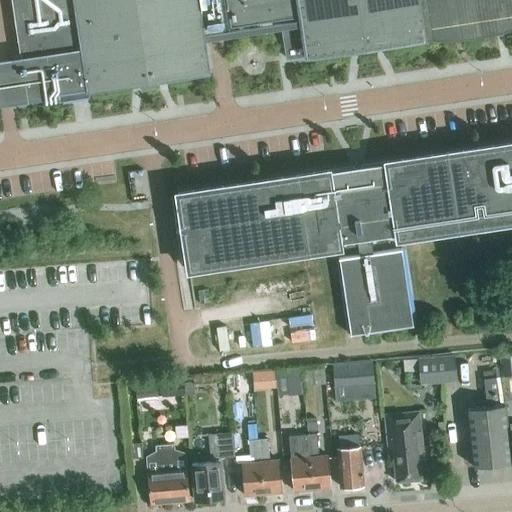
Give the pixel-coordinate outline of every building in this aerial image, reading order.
[(511,0),(0,0),(0,102),(1,103),(0,99),(0,0),(14,0),(23,57),(27,57),(28,60),(29,68),(25,69),(25,67),(24,68),(24,69),(10,71),(14,101),(27,99),(33,98),(71,92),(87,90),(87,89),(134,81),(135,81),(139,81),(142,87),(140,88),(141,89),(142,89),(142,88),(143,88),(144,87),(146,87),(148,86),(149,86),(151,86),(153,86),(155,86),(156,86),(158,86),(159,86),(157,85),(157,78),(163,77),(164,77),(208,70),(197,0),(226,0),(231,25),(274,18),(281,17),(287,57),(305,54),(306,54),(306,56),(352,49),(357,48),(361,54),(359,55),(360,56),(362,55),(364,54),(366,53),(368,53),(370,53),(372,53),(374,53),(375,53),(376,53),(377,54),(377,52),(376,52),(376,45),(381,44),(427,37),(427,36),(431,35),(445,33),(503,24),(511,22),(511,0)] [(511,142),(386,161),(178,193),(189,268),(340,246),(339,241),(357,239),(360,253),(342,256),(352,333),(413,324),(401,247),(370,252),(369,242),(388,239),(387,234),(397,232),(397,237),(511,220),(511,142)] [(511,367),(511,347),(500,349),(501,369),(511,367)] [(457,381),(455,353),(440,354),(442,382),(457,381)] [(442,382),(440,354),(418,356),(420,384),(442,382)] [(374,384),(372,361),(332,364),(335,388),(374,384)] [(303,383),(323,382),(322,368),(302,369),(303,383)] [(273,371),(253,372),(254,388),(274,387),(273,371)] [(299,373),(289,374),(289,389),(300,388),(299,373)] [(474,466),(510,462),(501,376),(484,378),(487,406),(467,408),(474,466)] [(184,394),(182,378),(160,380),(162,396),(184,394)] [(194,379),(185,380),(186,392),(196,391),(194,379)] [(420,464),(424,464),(419,411),(385,414),(389,455),(393,455),(396,481),(421,478),(420,464)] [(315,417),(305,418),(307,430),(316,429),(315,417)] [(359,446),(358,434),(357,420),(338,422),(340,448),(337,448),(340,486),(364,484),(360,446),(359,446)] [(192,463),(195,499),(225,497),(221,460),(220,456),(235,455),(233,431),(209,433),(211,461),(192,463)] [(317,433),(307,434),(312,488),(331,487),(328,454),(319,455),(317,433)] [(312,488),(307,434),(289,435),(294,490),(312,488)] [(267,438),(258,439),(263,493),(281,491),(278,459),(269,460),(267,438)] [(263,493),(258,439),(249,439),(251,461),(242,462),(245,495),(263,493)] [(130,457),(141,456),(140,442),(129,443),(130,457)] [(185,453),(175,454),(174,443),(155,445),(156,455),(146,456),(151,503),(189,500),(185,453)]
